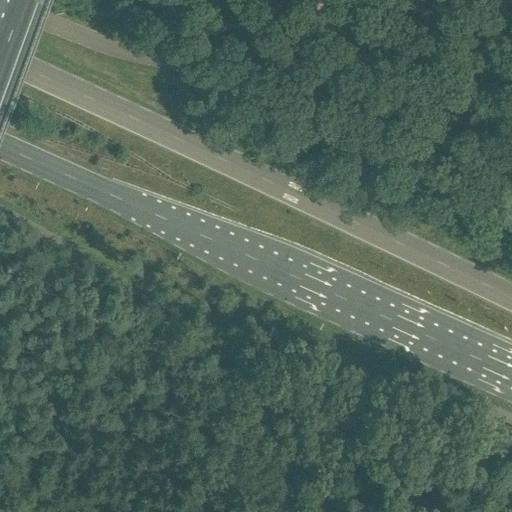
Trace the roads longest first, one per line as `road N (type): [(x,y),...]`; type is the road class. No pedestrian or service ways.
road 1 (primary): [(511,297),(0,57)]
road 2 (primary): [(0,147),(511,375)]
